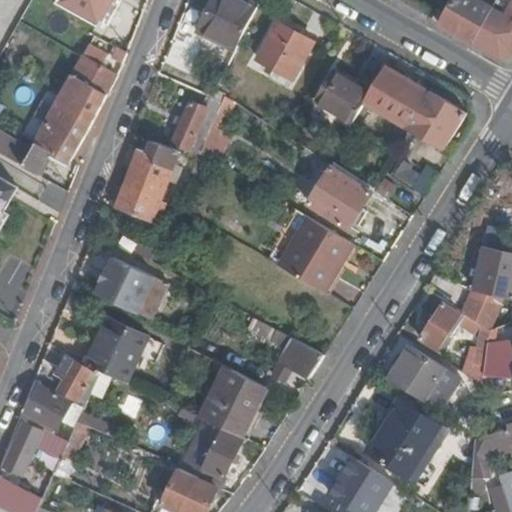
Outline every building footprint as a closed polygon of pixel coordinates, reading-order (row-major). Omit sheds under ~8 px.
[(110,0),(66,0),(65,3),(98,22),(110,0)] [(238,0),(211,0),(196,34),(235,53),(257,9),(238,0)] [(481,5),(472,0),(453,0),(439,27),(473,46),(493,12),(481,5)] [(511,0),(499,0),(493,12),(473,46),(503,63),(511,58),(511,0)] [(499,0),(484,0),(481,5),(493,12),(499,0)] [(278,25),(256,62),(275,72),(292,82),(314,46),(278,25)] [(116,51),(112,59),(124,66),(127,58),(116,51)] [(0,132),(0,153),(41,178),(52,157),(68,166),(100,111),(115,78),(92,66),(96,59),(86,53),(82,60),(31,151),(0,132)] [(441,152),(463,115),(387,69),(370,97),(365,105),(441,152)] [(275,72),(269,81),(287,91),(292,82),(275,72)] [(334,75),(317,104),(353,126),(365,105),(370,97),(334,75)] [(236,96),(227,90),(224,97),(231,102),(236,96)] [(223,100),(215,94),(211,102),(220,106),(223,100)] [(220,106),(210,129),(220,135),(235,104),(231,102),(224,97),(223,100),(220,106)] [(211,102),(205,115),(188,156),(196,160),(199,152),(210,129),(220,106),(211,102)] [(188,107),(171,148),(188,156),(205,115),(188,107)] [(210,129),(199,152),(212,160),(219,164),(230,141),(220,135),(210,129)] [(116,209),(151,223),(177,155),(150,143),(145,157),(137,154),(116,209)] [(196,160),(194,163),(186,182),(199,189),(212,160),(199,152),(196,160)] [(368,198),(330,172),(307,208),(346,233),(368,198)] [(0,214),(16,188),(0,178),(0,214)] [(394,188),(382,180),(374,193),(386,201),(394,188)] [(355,248),(310,221),(280,269),(326,296),(355,248)] [(511,257),(482,251),(474,289),(467,320),(477,326),(481,329),(489,334),(495,332),(501,299),(511,300),(511,257)] [(93,294),(134,314),(151,278),(109,258),(93,294)] [(464,318),(467,320),(474,289),(463,317),(464,318)] [(200,294),(187,321),(198,327),(212,299),(200,294)] [(459,327),(471,335),(477,326),(467,320),(464,318),(463,320),(444,307),(421,342),(435,352),(445,337),(450,340),(459,327)] [(323,357),(253,319),(248,330),(287,352),(273,379),(283,384),(287,376),(290,370),(295,373),(308,381),(323,357)] [(107,321),(85,366),(98,373),(99,370),(109,375),(128,385),(141,359),(152,365),(161,347),(107,321)] [(489,334),(481,329),(475,369),(484,370),(489,334)] [(442,371),(409,350),(388,382),(421,404),(442,371)] [(85,366),(65,355),(57,371),(65,376),(64,380),(56,397),(81,411),(90,392),(98,373),(85,366)] [(263,389),(213,362),(209,370),(226,379),(210,409),(204,406),(198,418),(245,442),(252,429),(244,425),(263,389)] [(109,375),(99,370),(98,373),(90,392),(99,397),(109,375)] [(295,373),(290,370),(287,376),(293,379),(295,373)] [(65,376),(57,371),(55,375),(64,380),(65,376)] [(56,433),(60,425),(72,431),(76,422),(80,414),(81,411),(56,397),(38,387),(25,417),(56,433)] [(399,404),(367,454),(408,480),(440,431),(399,404)] [(259,416),(252,412),(244,425),(252,429),(259,416)] [(459,412),(451,424),(476,439),(476,438),(477,424),(459,412)] [(108,426),(80,414),(76,422),(111,439),(115,431),(107,428),(108,426)] [(108,446),(111,439),(76,422),(72,431),(67,442),(68,443),(61,458),(53,474),(65,479),(85,436),(108,446)] [(238,442),(203,424),(182,471),(197,479),(216,488),(217,487),(238,442)] [(23,477),(36,446),(61,458),(68,443),(67,442),(43,430),(42,434),(23,425),(5,468),(23,477)] [(511,425),(504,429),(506,434),(475,444),(468,497),(482,496),(483,482),(486,481),(481,461),(497,456),(511,451),(511,452),(511,425)] [(511,452),(511,451),(497,456),(499,464),(511,459),(511,452)] [(335,502),(350,511),(373,511),(390,485),(359,464),(335,502)] [(169,474),(174,477),(158,511),(204,511),(215,490),(196,481),(197,479),(182,471),(173,467),(169,474)] [(511,473),(500,478),(504,490),(509,508),(511,507),(511,490),(511,487),(511,486),(511,473)] [(41,501),(0,475),(0,506),(9,511),(36,511),(38,509),(41,501)] [(504,490),(492,493),(496,511),(510,511),(509,508),(504,490)]
